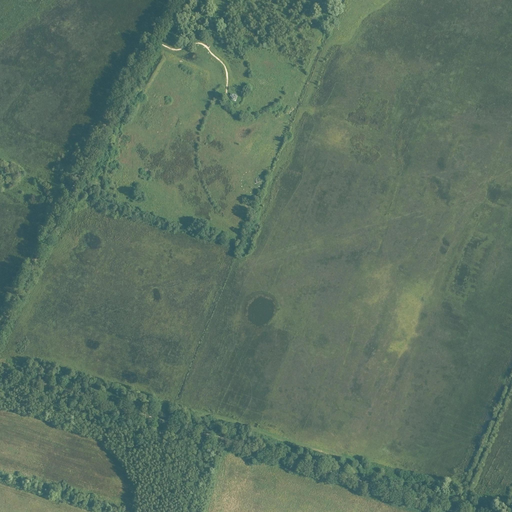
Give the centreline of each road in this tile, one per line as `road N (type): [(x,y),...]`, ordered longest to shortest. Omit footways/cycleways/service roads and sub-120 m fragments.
road 1 (track): [(0,329),(152,39)]
road 2 (track): [(179,425),(0,369)]
road 3 (track): [(356,480),(179,425)]
